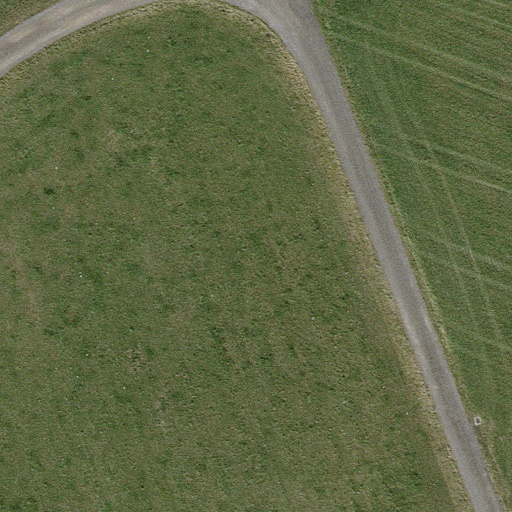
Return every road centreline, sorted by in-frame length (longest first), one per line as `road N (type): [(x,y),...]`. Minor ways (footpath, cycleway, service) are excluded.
road 1 (track): [(281,0),(321,71),(492,511)]
road 2 (track): [(0,61),(106,0)]
